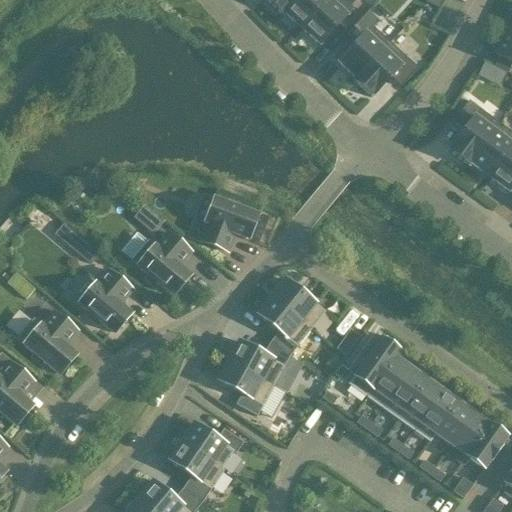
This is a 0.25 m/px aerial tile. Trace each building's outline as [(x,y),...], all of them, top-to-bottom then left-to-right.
[(264,0),(282,16),(296,0),(264,0)] [(296,0),(282,16),(282,17),(284,15),(301,30),(329,0),(296,0)] [(341,0),(329,0),(301,30),(319,46),(352,10),(341,0)] [(442,0),(427,0),(426,2),(439,8),(442,0)] [(353,82),(354,82),(389,44),(372,28),(338,65),(355,80),(353,82)] [(511,64),(511,39),(510,39),(505,36),(500,47),(498,46),(495,52),(496,53),(495,56),(511,64)] [(418,70),(389,44),(354,82),(371,99),(390,78),(401,88),(418,70)] [(486,63),(480,76),(500,86),(507,73),(486,63)] [(449,153),(468,167),(499,124),(469,102),(452,124),(464,132),(449,153)] [(488,179),(511,147),(511,134),(499,124),(468,167),(470,165),(488,179)] [(511,147),(488,179),(507,193),(511,186),(511,147)] [(229,200),(227,204),(215,200),(206,225),(207,225),(200,242),(229,253),(236,236),(245,239),(245,237),(249,239),(257,218),(253,216),(254,215),(241,210),(243,205),(229,200)] [(146,205),(136,218),(156,235),(167,221),(146,205)] [(76,249),(85,235),(57,217),(48,231),(76,249)] [(179,268),(191,254),(166,234),(155,248),(148,242),(130,262),(147,277),(144,280),(156,290),(159,287),(169,295),(171,294),(174,296),(188,279),(185,276),(187,275),(179,268)] [(115,334),(129,317),(126,314),(128,312),(120,306),(132,292),(107,272),(96,286),(89,280),(72,301),(78,305),(78,306),(88,315),(85,318),(96,328),(100,324),(110,333),(112,331),(115,334)] [(284,281),(270,299),(310,331),(325,313),(284,281)] [(310,331),(270,299),(256,316),(278,334),(269,344),(289,358),(290,356),(310,331)] [(65,347),(77,334),(53,313),(41,327),(33,320),(16,341),(34,356),(31,359),(42,369),(45,366),(55,375),(57,373),(60,375),(74,358),(71,356),(73,354),(65,347)] [(359,337),(349,331),(336,351),(346,357),(359,337)] [(394,359),(395,359),(399,353),(380,340),(347,386),(366,399),(394,359)] [(238,343),(227,362),(273,388),(289,358),(269,344),(262,356),(238,343)] [(366,399),(381,410),(410,370),(395,359),(394,359),(366,399)] [(256,418),(273,388),(227,362),(216,382),(241,396),(235,406),(256,418)] [(22,398),(33,385),(9,364),(0,374),(0,417),(1,416),(12,426),(13,424),(16,426),(31,409),(28,407),(29,405),(22,398)] [(381,410),(397,421),(426,381),(410,370),(381,410)] [(426,381),(397,421),(413,432),(441,392),(426,381)] [(336,400),(331,396),(326,392),(321,400),(331,407),(336,400)] [(413,432),(428,443),(457,403),(441,392),(413,432)] [(438,438),(449,447),(473,414),(457,403),(428,443),(432,446),(438,438)] [(477,442),(488,425),(473,414),(449,447),(444,454),(460,465),(465,458),(477,442)] [(366,432),(371,425),(361,417),(355,424),(366,432)] [(180,444),(223,473),(223,472),(221,470),(232,454),(235,455),(242,444),(223,431),(216,441),(193,425),(180,444)] [(381,432),(371,425),(366,432),(376,439),(381,432)] [(507,438),(488,425),(477,442),(495,455),(501,448),(500,447),(507,438)] [(387,447),(397,454),(402,447),(392,440),(387,447)] [(495,455),(477,442),(465,458),(483,471),(490,462),(495,455)] [(182,490),(201,504),(210,491),(223,473),(180,444),(168,462),(191,478),(182,490)] [(412,454),(402,447),(397,454),(407,461),(412,454)] [(428,476),(433,469),(423,462),(418,469),(428,476)] [(444,476),(433,469),(428,476),(439,484),(444,476)] [(511,491),(511,470),(509,476),(503,485),(511,491)] [(457,486),(467,494),(472,487),(462,479),(457,486)] [(152,483),(137,500),(151,511),(194,511),(201,504),(182,490),(173,501),(152,483)] [(462,501),(467,494),(457,486),(452,493),(462,501)] [(151,511),(137,500),(127,511),(151,511)] [(492,500),(487,507),(493,511),(498,511),(502,508),(492,500)]
